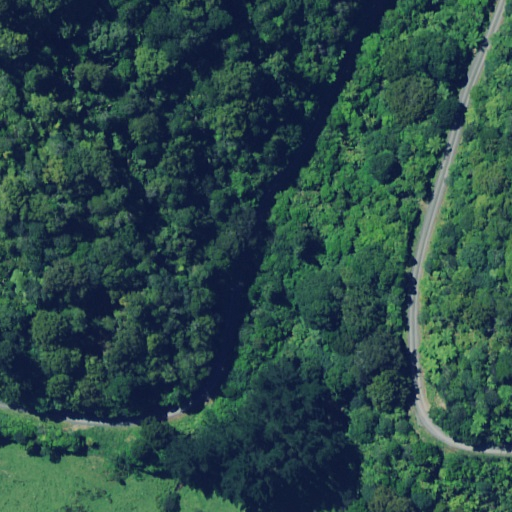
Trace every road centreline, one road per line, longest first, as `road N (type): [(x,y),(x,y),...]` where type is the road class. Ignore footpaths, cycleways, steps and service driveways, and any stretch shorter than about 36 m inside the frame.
road 1 (unclassified): [(0,377),(160,396),(204,361),(249,177),(345,0)]
road 2 (unclassified): [(484,0),(450,93),(421,365),(429,422),(474,459),(511,461)]
